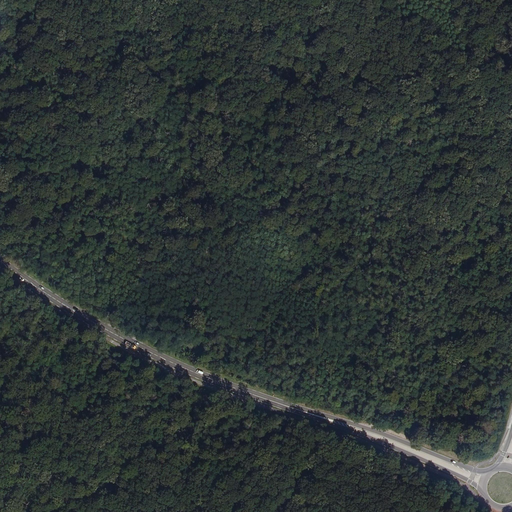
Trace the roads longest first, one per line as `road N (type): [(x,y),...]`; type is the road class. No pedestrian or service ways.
road 1 (secondary): [(0,261),(99,326),(198,376)]
road 2 (secondary): [(301,410),(464,477),(483,494)]
road 3 (secondary): [(491,470),(301,410)]
